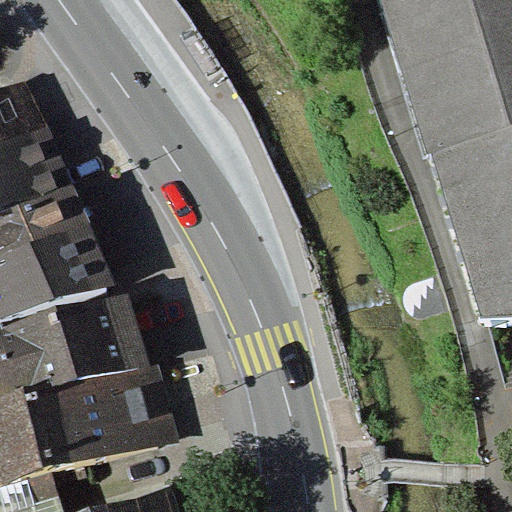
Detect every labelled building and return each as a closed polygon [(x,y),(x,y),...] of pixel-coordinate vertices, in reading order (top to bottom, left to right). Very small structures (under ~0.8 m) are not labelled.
[(0,151),(40,138),(20,86),(0,96),(0,151)] [(0,226),(61,202),(40,138),(0,151),(0,226)] [(84,242),(0,275),(0,331),(105,312),(84,242)] [(0,414),(141,378),(105,312),(0,331),(0,414)] [(160,373),(141,378),(0,414),(0,499),(179,462),(160,373)]
